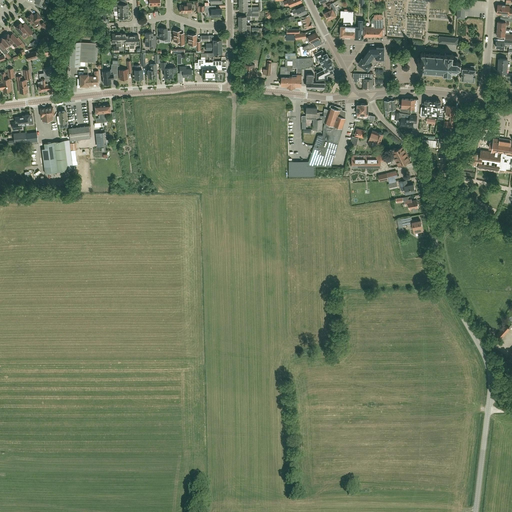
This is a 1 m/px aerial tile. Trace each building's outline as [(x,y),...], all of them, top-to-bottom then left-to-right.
[(39,6),(45,9),(48,3),(48,2),(49,1),(48,0),(34,0),(35,1),(41,3),(39,6)] [(118,10),(128,10),(127,4),(121,4),(120,0),(114,0),(115,7),(118,7),(118,10)] [(461,3),(458,2),(457,17),(465,18),(465,10),(470,11),(471,1),(462,1),(461,3)] [(180,12),(192,11),(191,3),(187,3),(187,5),(179,5),(180,12)] [(339,13),(341,13),(341,11),(340,8),(337,10),(333,3),(331,4),(330,3),(327,4),(329,10),(325,13),(326,16),(327,19),(328,18),(328,19),(336,15),(339,13)] [(502,14),(502,17),(506,17),(511,18),(511,17),(511,7),(509,8),(510,5),(498,4),(497,10),(496,10),(496,11),(497,12),(497,13),(502,14)] [(211,15),(221,15),(221,8),(215,8),(215,5),(205,5),(205,11),(211,11),(211,15)] [(299,15),(307,12),(304,5),(296,9),(296,10),(293,11),(294,14),(298,13),(299,15)] [(341,11),(341,13),(341,17),(344,17),(344,25),(341,25),(341,36),(346,36),(345,37),(348,38),(350,38),(350,36),(355,37),(355,26),(353,26),(353,11),(341,11)] [(33,16),(31,13),(26,18),(34,27),(36,27),(39,25),(39,23),(37,20),(41,18),(37,13),(33,16)] [(305,29),(313,26),(311,21),(311,20),(309,15),(302,17),(305,29)] [(276,21),(280,26),(285,22),(281,17),(276,21)] [(364,35),(364,37),(371,37),(371,35),(384,36),(385,31),(384,27),(383,27),(383,19),(374,19),(373,18),(372,20),(372,22),(372,26),(371,26),(371,27),(364,26),(364,31),(364,35)] [(357,20),(357,21),(357,26),(355,26),(355,37),(355,38),(360,39),(364,39),(364,37),(364,35),(362,35),(363,28),(364,20),(357,20)] [(51,31),(47,27),(43,22),(40,25),(48,34),(51,31)] [(251,33),(251,28),(251,25),(247,25),(247,22),(239,22),(239,29),(244,29),(244,33),(251,33)] [(32,32),(29,27),(25,23),(22,25),(20,23),(19,24),(18,24),(16,25),(16,26),(15,27),(21,34),(21,35),(24,39),(27,35),(28,36),(32,32)] [(167,35),(167,30),(167,28),(159,28),(159,38),(164,38),(164,41),(171,41),(170,35),(167,35)] [(509,39),(511,39),(511,34),(509,34),(510,33),(505,32),(505,29),(497,28),(497,36),(505,36),(509,36),(509,39)] [(184,44),(184,37),(184,33),(181,33),(180,30),(173,30),(173,41),(178,41),(178,44),(184,44)] [(150,47),(156,47),(156,40),(152,40),(152,32),(145,32),(145,45),(150,44),(150,47)] [(310,49),(315,47),(322,43),(321,40),(320,40),(316,32),(306,37),(310,44),(303,47),(304,50),(310,49)] [(2,37),(10,46),(13,44),(16,46),(20,42),(12,33),(10,36),(8,33),(7,34),(6,34),(5,35),(5,36),(3,38),(2,37)] [(196,50),(200,50),(200,41),(196,41),(196,34),(188,35),(188,44),(196,44),(196,50)] [(217,46),(222,46),(221,39),(214,39),(214,35),(200,35),(200,41),(209,41),(209,40),(213,40),(213,43),(206,43),(206,47),(216,46),(217,46)] [(456,37),(439,36),(439,43),(458,44),(458,38),(456,37)] [(6,48),(7,48),(6,46),(8,44),(10,46),(2,37),(0,39),(0,38),(0,44),(2,47),(0,48),(0,49),(5,54),(9,51),(6,48)] [(38,37),(33,42),(31,43),(34,47),(36,46),(42,41),(38,37)] [(505,41),(496,41),(496,47),(499,47),(499,48),(504,48),(504,46),(507,46),(507,45),(511,45),(511,39),(509,39),(505,39),(505,41)] [(470,43),(462,40),(460,45),(468,48),(470,43)] [(97,62),(98,43),(70,41),(69,65),(80,66),(80,61),(97,62)] [(372,64),(370,62),(372,58),(376,58),(376,59),(384,59),(384,47),(377,47),(377,48),(370,47),(363,57),(362,57),(358,63),(368,70),(369,69),(370,68),(371,67),(371,66),(371,65),(372,64)] [(332,62),(332,61),(330,58),(330,57),(329,58),(327,53),(326,53),(324,54),(322,50),(314,54),(316,58),(318,61),(320,60),(325,69),(319,72),(318,73),(316,74),(316,80),(320,80),(327,79),(327,76),(333,73),(331,69),(333,68),(334,67),(331,63),(332,62),(333,62),(332,62)] [(27,60),(37,57),(35,51),(26,54),(27,60)] [(458,56),(458,55),(453,55),(453,54),(452,53),(452,55),(446,54),(446,53),(444,53),(444,54),(440,54),(440,53),(439,52),(439,54),(435,53),(435,52),(434,52),(434,53),(430,53),(430,52),(429,52),(429,53),(425,52),(425,51),(424,51),(424,52),(422,52),(423,51),(422,51),(422,52),(421,52),(420,53),(422,53),(421,56),(420,56),(419,56),(418,56),(418,59),(417,59),(417,65),(418,67),(419,67),(419,66),(420,66),(420,70),(419,70),(419,71),(420,71),(420,72),(421,73),(421,71),(423,71),(423,73),(424,73),(424,71),(428,72),(428,73),(429,73),(429,72),(433,72),(433,74),(434,74),(434,72),(438,72),(438,74),(439,74),(439,72),(443,73),(443,74),(444,74),(444,73),(450,74),(450,75),(451,75),(451,74),(453,74),(455,74),(457,74),(462,74),(463,68),(461,68),(460,67),(461,63),(462,63),(461,62),(460,63),(458,61),(458,59),(457,59),(458,57),(458,56)] [(293,58),(292,67),(297,67),(297,71),(301,71),(301,68),(305,68),(305,67),(308,67),(309,66),(313,66),(312,57),(304,58),(296,58),(293,58)] [(290,78),(290,76),(289,76),(289,71),(290,71),(291,58),(288,58),(286,58),(286,60),(285,67),(281,66),(281,77),(282,77),(286,77),(286,78),(290,78)] [(206,78),(209,78),(213,77),(217,77),(217,69),(221,69),(221,60),(212,61),(212,62),(205,62),(205,59),(198,59),(198,68),(202,68),(202,78),(206,77),(206,78)] [(254,71),(255,65),(249,64),(250,60),(245,60),(245,64),(244,64),(242,77),(254,78),(254,74),(255,71),(254,71)] [(165,76),(172,76),(172,72),(176,72),(175,67),(172,67),(164,68),(164,64),(166,64),(166,62),(160,62),(161,69),(164,69),(165,76)] [(148,77),(155,77),(155,73),(156,73),(156,63),(150,64),(151,69),(148,70),(148,77)] [(111,64),(111,69),(109,69),(110,70),(103,71),(103,75),(103,78),(102,78),(103,82),(104,82),(104,83),(111,82),(110,79),(113,78),(113,73),(112,73),(112,72),(117,72),(117,64),(111,64)] [(463,68),(462,74),(461,79),(474,80),(475,76),(475,73),(475,69),(475,66),(471,65),(471,68),(463,68)] [(192,78),(192,72),(192,69),(183,69),(183,67),(179,67),(179,73),(183,73),(183,76),(187,76),(187,78),(192,78)] [(43,73),(46,91),(53,90),(53,89),(53,86),(52,85),(53,85),(53,82),(52,82),(49,82),(49,80),(48,73),(50,73),(50,68),(43,69),(44,73),(43,73)] [(87,69),(84,69),(84,74),(79,74),(79,78),(77,78),(77,88),(84,88),(84,85),(88,85),(88,76),(88,74),(87,69)] [(128,69),(119,70),(120,79),(127,78),(127,73),(129,72),(128,69)] [(88,76),(88,85),(97,84),(97,78),(98,78),(98,71),(94,71),(94,76),(88,76)] [(366,77),(366,79),(363,79),(363,88),(373,88),(373,79),(372,79),(372,74),(365,73),(365,77),(366,77)] [(292,76),(290,76),(290,78),(286,78),(286,77),(282,77),(281,86),(287,86),(295,86),(301,86),(302,74),(301,74),(297,74),(297,75),(292,75),(292,76)] [(321,88),(325,82),(314,82),(314,74),(307,74),(306,82),(307,82),(307,87),(310,87),(310,88),(312,88),(316,88),(322,88),(321,88)] [(386,87),(386,74),(377,74),(377,87),(386,87)] [(9,78),(5,79),(5,75),(1,75),(1,80),(2,80),(2,82),(0,82),(0,87),(0,89),(3,88),(3,91),(11,90),(9,78)] [(26,79),(22,80),(21,76),(17,76),(18,81),(18,80),(20,92),(27,91),(26,79)] [(411,112),(411,98),(402,98),(402,107),(401,107),(401,110),(411,112)] [(385,101),(385,110),(395,109),(395,100),(385,101)] [(424,109),(421,109),(421,115),(427,116),(427,112),(432,112),(431,115),(432,115),(432,101),(430,101),(430,100),(425,100),(424,109)] [(440,110),(440,108),(440,101),(435,101),(435,102),(432,101),(432,115),(432,112),(439,112),(439,117),(442,117),(443,110),(440,110)] [(103,112),(104,119),(104,121),(106,121),(106,115),(105,115),(105,112),(110,112),(110,104),(102,105),(103,112)] [(329,109),(328,111),(327,116),(327,117),(323,117),(323,119),(322,121),(324,122),(323,127),(323,135),(318,135),(307,166),(331,167),(346,118),(345,118),(346,112),(340,110),(339,110),(340,107),(336,106),(331,104),(329,109)] [(357,104),(357,111),(357,117),(368,120),(369,115),(368,114),(368,104),(357,104)] [(103,112),(102,105),(95,106),(95,113),(99,113),(99,118),(96,118),(96,122),(104,121),(104,119),(103,112)] [(444,127),(453,128),(455,111),(455,107),(447,106),(446,114),(451,115),(450,122),(444,121),(444,127)] [(54,114),(53,107),(40,108),(41,116),(42,121),(53,120),(52,115),(54,114)] [(317,116),(317,112),(317,108),(307,107),(306,115),(307,116),(307,119),(310,119),(310,116),(314,116),(317,116)] [(65,121),(67,121),(66,111),(65,111),(65,110),(62,111),(59,112),(60,116),(59,117),(59,120),(60,120),(61,123),(65,122),(65,121)] [(322,121),(323,119),(320,119),(320,112),(317,112),(317,116),(314,116),(314,118),(313,118),(313,129),(322,130),(322,121)] [(30,114),(24,115),(25,124),(33,123),(32,117),(30,117),(30,114)] [(25,124),(24,115),(22,115),(22,117),(17,117),(15,118),(15,122),(12,123),(13,129),(22,128),(22,126),(25,126),(25,124)] [(416,123),(417,115),(410,115),(410,118),(402,117),(401,126),(412,127),(413,122),(416,123)] [(89,126),(69,128),(70,141),(90,139),(89,126)] [(355,135),(360,136),(364,137),(366,131),(362,130),(357,128),(355,135)] [(379,143),(383,134),(382,134),(382,132),(380,132),(379,132),(378,132),(378,133),(373,130),(369,140),(370,140),(368,144),(372,145),(373,141),(379,143)] [(36,131),(26,133),(28,142),(38,141),(36,131)] [(27,142),(26,133),(14,134),(15,142),(9,142),(9,144),(27,142)] [(467,161),(470,161),(469,163),(478,164),(478,168),(498,171),(505,172),(505,171),(506,169),(511,170),(511,141),(494,138),(493,142),(490,141),(488,148),(492,149),(492,151),(481,149),(480,153),(471,151),(471,156),(467,155),(467,161)] [(45,149),(42,149),(45,174),(68,171),(64,141),(44,144),(45,149)] [(391,150),(395,158),(406,153),(403,147),(397,150),(396,148),(391,150)] [(406,153),(395,158),(399,165),(410,160),(406,153)] [(388,179),(398,177),(396,170),(386,172),(388,179)] [(406,193),(415,191),(413,184),(406,185),(405,180),(400,181),(401,190),(405,189),(406,193)] [(418,206),(419,206),(418,204),(418,203),(417,199),(412,200),(411,199),(405,200),(406,205),(409,205),(410,209),(413,208),(414,212),(418,211),(418,207),(418,206)] [(415,233),(423,231),(422,227),(421,220),(418,221),(417,219),(412,220),(411,216),(401,218),(403,225),(410,223),(410,225),(413,225),(413,229),(414,229),(415,233)] [(497,334),(501,338),(509,329),(505,325),(497,334)]
